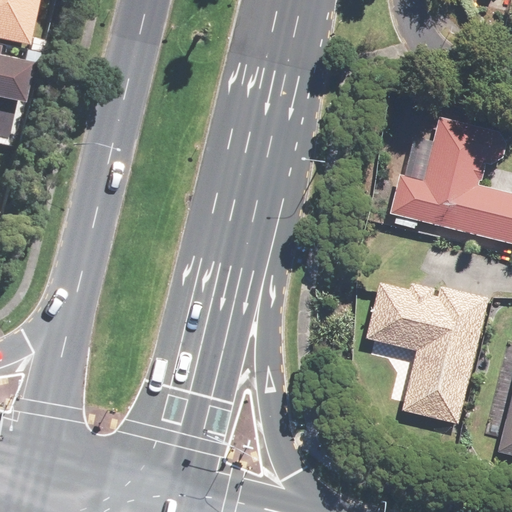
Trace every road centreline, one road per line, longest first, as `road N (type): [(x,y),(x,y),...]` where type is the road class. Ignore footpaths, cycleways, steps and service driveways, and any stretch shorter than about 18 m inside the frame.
road 1 (primary): [(209,264),(233,347),(300,486),(347,511)]
road 2 (primary): [(277,0),(209,264)]
road 3 (primary): [(82,235),(139,0)]
road 4 (primary): [(25,459),(82,235)]
road 5 (primary): [(209,264),(159,489)]
road 6 (primary): [(0,350),(26,336),(82,235)]
road 7 (residential): [(408,0),(421,37),(445,61),(511,86)]
road 8 (primary): [(25,459),(159,489)]
